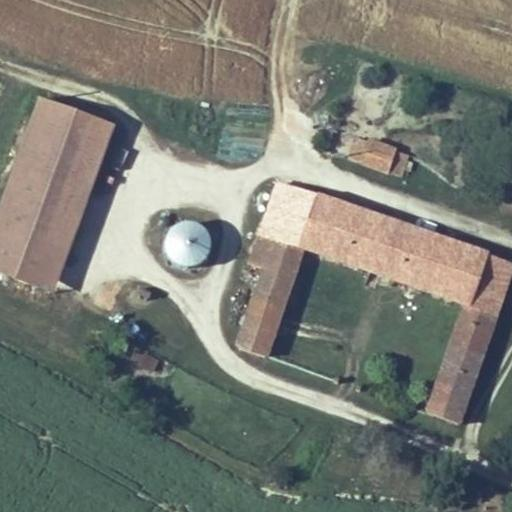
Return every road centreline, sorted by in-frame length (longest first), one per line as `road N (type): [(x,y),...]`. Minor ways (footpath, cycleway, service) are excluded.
road 1 (track): [(511,477),(254,378),(232,364),(211,331),(211,295),(239,194),(271,139),(291,0)]
road 2 (track): [(239,194),(178,164),(92,95),(0,65)]
